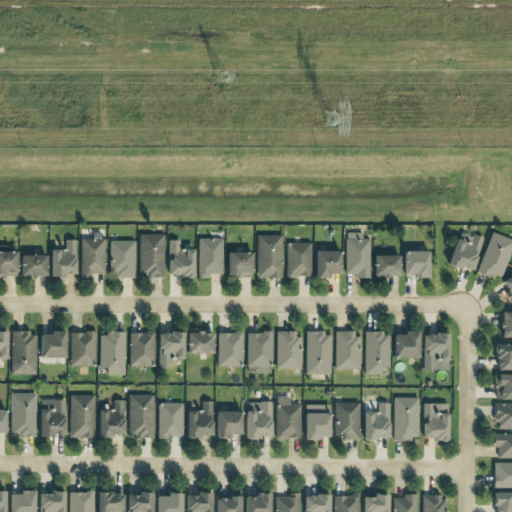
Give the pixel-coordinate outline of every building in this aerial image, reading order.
[(511,242),(511,239),(489,232),(476,272),(500,280),(511,242)] [(162,234),(137,234),(137,276),(162,276),(162,234)] [(255,235),(255,277),(280,277),(280,235),(255,235)] [(197,278),(207,278),(207,273),(221,273),(221,238),(196,238),(197,278)] [(47,249),(47,276),(63,276),(63,273),(73,273),(74,239),(63,239),(63,249),(47,249)] [(103,239),(79,239),(79,274),(103,275),(103,239)] [(191,275),(192,249),(178,248),(178,240),(166,239),(165,275),(191,275)] [(368,239),(344,239),(343,276),(368,276),(368,239)] [(132,278),(133,241),(108,240),(107,277),(132,278)] [(309,242),(283,243),(284,277),(310,276),(309,242)] [(14,250),(6,251),(6,245),(0,245),(0,276),(14,276),(14,250)] [(338,250),(313,251),(313,275),(338,275),(338,250)] [(250,252),(225,251),(225,276),(250,276),(250,252)] [(427,251),(402,251),(402,273),(413,273),(413,277),(427,277),(427,251)] [(44,275),(44,254),(18,255),(18,275),(44,275)] [(371,255),(371,276),(398,276),(397,255),(371,255)] [(511,274),(499,282),(511,303),(511,274)] [(511,311),(500,311),(500,337),(511,337),(511,311)] [(63,357),(63,330),(48,330),(48,334),(38,334),(38,357),(63,357)] [(417,331),(402,330),(402,334),(392,334),(391,357),(416,358),(417,331)] [(34,375),(35,332),(10,331),(9,374),(34,375)] [(69,331),(68,366),(93,366),(94,332),(69,331)] [(123,332),(98,332),(97,367),(105,367),(105,375),(123,375),(123,332)] [(152,367),(152,332),(128,332),(127,366),(152,367)] [(181,359),(181,332),(156,332),(156,369),(167,369),(167,359),(181,359)] [(185,353),(211,353),(211,332),(185,332),(185,353)] [(216,332),(215,366),(240,367),(241,332),(216,332)] [(245,332),(244,367),(256,367),(256,372),(269,373),(270,332),(245,332)] [(275,369),(300,369),(299,332),(274,332),(275,369)] [(304,332),(303,374),(328,374),(329,332),(304,332)] [(332,368),(358,369),(358,332),(333,332),(332,368)] [(387,332),(362,333),(363,375),(380,375),(379,367),(387,367),(387,332)] [(421,369),(446,369),(446,333),(421,333),(421,369)] [(511,369),(511,343),(494,343),(494,369),(511,369)] [(511,373),(494,374),(493,399),(511,399),(511,373)] [(35,393),(9,393),(9,435),(34,435),(35,393)] [(127,436),(151,437),(152,395),(128,394),(127,436)] [(93,395),(68,395),(68,438),(93,437),(93,395)] [(299,404),(288,404),(288,396),(275,396),(274,437),(299,437),(299,404)] [(416,397),(392,397),(392,440),(417,439),(416,397)] [(64,400),(38,399),(38,434),(63,435),(64,400)] [(96,436),(122,436),(122,400),(112,400),(112,409),(96,409),(96,436)] [(210,401),(200,401),(200,408),(184,408),(185,437),(211,436),(210,401)] [(269,401),(260,401),(260,410),(243,411),(243,438),(270,437),(269,401)] [(181,403),(156,403),(155,437),(181,437),(181,403)] [(358,403),(333,403),(334,440),(358,440),(358,403)] [(388,403),(376,403),(376,412),(362,411),(361,438),(387,438),(388,403)] [(420,439),(445,439),(446,403),(421,403),(420,439)] [(511,403),(494,403),(494,429),(511,429),(511,403)] [(328,404),(303,404),(302,439),(317,439),(317,435),(328,435),(328,404)] [(214,437),(229,438),(229,434),(239,434),(240,411),(214,410),(214,437)] [(511,458),(511,433),(492,434),(491,447),(496,447),(496,458),(511,458)] [(511,462),(492,462),(492,488),(511,488),(511,462)] [(8,494),(7,511),(32,511),(32,490),(17,490),(17,494),(8,494)] [(67,491),(66,511),(91,511),(92,492),(67,491)] [(150,511),(151,492),(135,491),(135,494),(125,494),(125,511),(150,511)] [(511,511),(511,491),(492,492),(492,511),(511,511)] [(37,492),(36,511),(62,511),(62,492),(37,492)] [(95,511),(120,511),(121,493),(95,492),(95,511)] [(179,511),(180,493),(165,492),(165,496),(156,495),(154,511),(179,511)] [(184,511),(208,511),(209,492),(194,492),(194,495),(185,495),(184,511)] [(267,511),(268,493),(253,492),(253,496),(244,496),(243,511),(267,511)] [(297,511),(298,493),(286,493),(286,497),(274,497),(273,511),(297,511)] [(385,511),(386,494),(371,493),(371,497),(361,497),(360,511),(385,511)] [(326,511),(327,495),(302,494),(301,511),(326,511)] [(415,511),(416,494),(401,494),(401,498),(391,497),(390,511),(415,511)] [(444,511),(444,494),(420,495),(420,511),(444,511)] [(238,511),(238,495),(213,495),(213,511),(238,511)]
